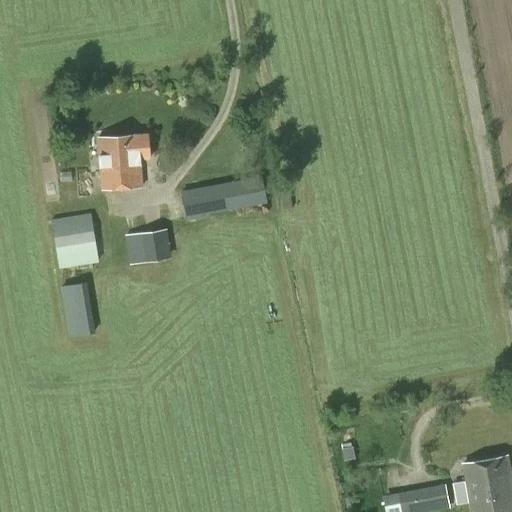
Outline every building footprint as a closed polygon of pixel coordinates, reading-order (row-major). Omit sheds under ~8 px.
[(150,157),(148,135),(135,136),(135,135),(98,138),(101,190),(143,187),(141,158),(150,157)] [(186,222),(202,219),(201,215),(278,201),(273,174),(181,191),(186,222)] [(283,210),(292,208),(288,180),(278,181),(283,210)] [(59,268),(99,262),(90,213),(51,220),(59,268)] [(128,264),(171,258),(167,229),(124,235),(128,264)] [(61,283),(70,333),(97,328),(88,278),(61,283)] [(487,489),(511,485),(506,457),(464,465),(471,504),(489,502),(487,489)] [(386,511),(429,511),(450,508),(446,484),(383,496),(386,511)] [(489,502),(471,504),(472,511),(511,511),(511,487),(511,485),(487,489),(489,502)]
